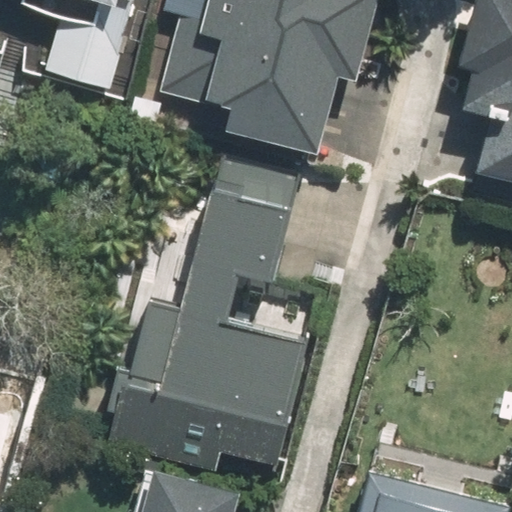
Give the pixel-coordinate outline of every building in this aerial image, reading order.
[(36,0),(67,8),(52,62),(114,79),(135,0),(36,0)] [(213,0),(208,20),(184,14),(166,88),(208,99),(204,115),(323,145),(343,67),(366,72),(383,0),(213,0)] [(501,111),(485,165),(511,172),(511,0),(476,0),(461,54),(480,60),(468,101),(501,111)] [(304,167),(225,148),(188,300),(154,291),(136,361),(124,358),(106,431),(220,459),(224,444),(281,458),(313,329),(236,310),(247,268),(277,276),(304,167)] [(145,511),(236,511),(244,479),(160,458),(145,511)] [(492,511),(496,495),(386,468),(374,511),(492,511)]
